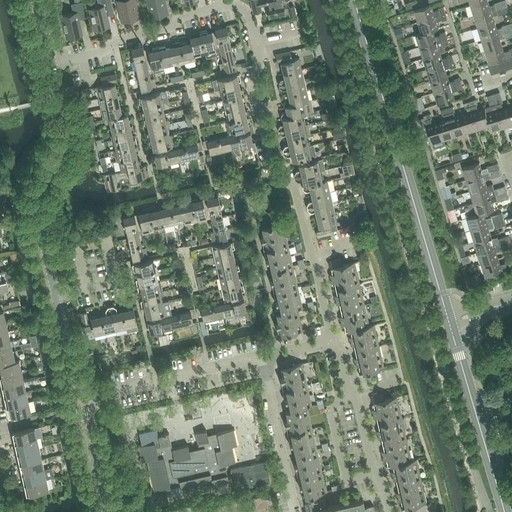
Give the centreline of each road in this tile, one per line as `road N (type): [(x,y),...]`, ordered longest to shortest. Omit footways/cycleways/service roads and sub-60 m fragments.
road 1 (residential): [(328,338),(297,194),(270,162),(253,86),(260,60),(250,21),(241,7),(221,7)]
road 2 (tertiary): [(446,314),(353,0)]
road 3 (tertiary): [(55,294),(34,200),(67,135),(52,63)]
road 4 (tertiary): [(504,511),(451,331)]
road 5 (residential): [(79,397),(261,356)]
road 6 (residential): [(221,7),(52,63)]
road 7 (residential): [(297,511),(261,356)]
road 8 (residential): [(372,474),(345,476),(331,416),(349,392)]
